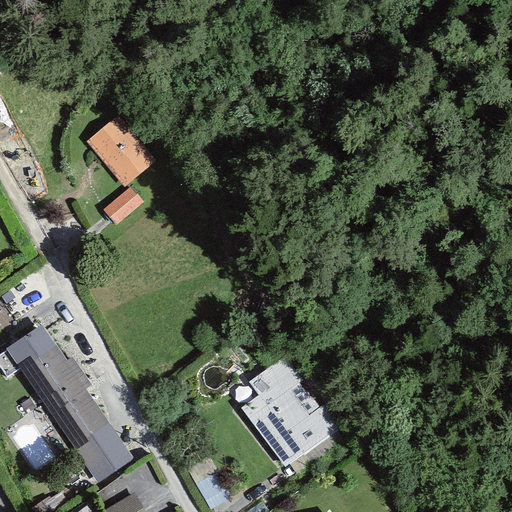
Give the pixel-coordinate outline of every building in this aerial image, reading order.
[(152,166),(119,123),(92,144),(126,187),(152,166)] [(133,186),(103,209),(116,225),(146,202),(133,186)] [(68,361),(43,325),(0,354),(0,368),(7,378),(20,370),(100,486),(137,460),(87,388),(92,385),(73,357),(68,361)] [(335,438),(284,364),(255,384),(265,399),(249,410),(290,469),(335,438)] [(145,511),(135,494),(106,511),(145,511)]
